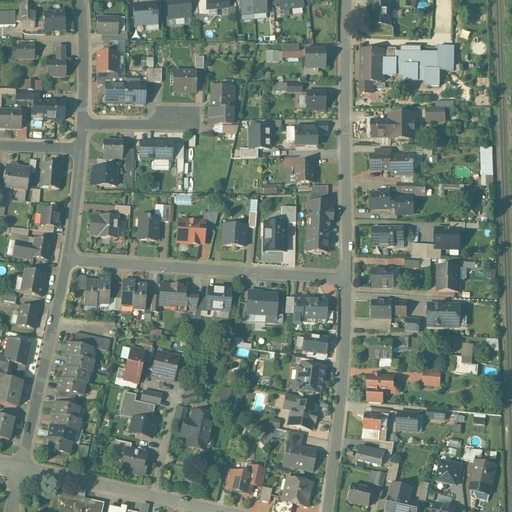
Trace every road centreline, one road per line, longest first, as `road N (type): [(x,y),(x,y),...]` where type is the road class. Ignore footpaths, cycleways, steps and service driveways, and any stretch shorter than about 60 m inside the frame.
road 1 (residential): [(67,259),(346,279)]
road 2 (residential): [(346,0),(346,279)]
road 3 (residential): [(346,279),(327,511)]
road 4 (residential): [(22,467),(67,259)]
road 5 (residential): [(222,511),(22,467)]
road 6 (residential): [(82,123),(80,0)]
